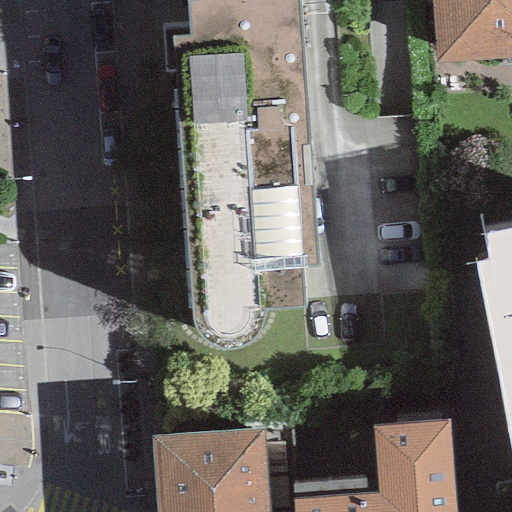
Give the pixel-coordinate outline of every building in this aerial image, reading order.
[(296,0),(195,0),(186,1),(187,23),(163,27),(165,71),(174,70),(191,314),(192,327),(196,336),(208,346),(219,349),(227,349),(239,348),(246,346),(253,341),(259,333),(263,321),(265,310),(304,307),(302,267),(315,266),(296,0)] [(511,0),(430,0),(436,65),(511,58),(511,0)] [(489,261),(475,264),(511,452),(511,223),(483,229),(489,261)] [(293,485),(294,497),(294,511),(455,511),(447,419),(371,424),(375,479),(293,485)] [(270,511),(262,430),(152,437),(156,511),(270,511)]
